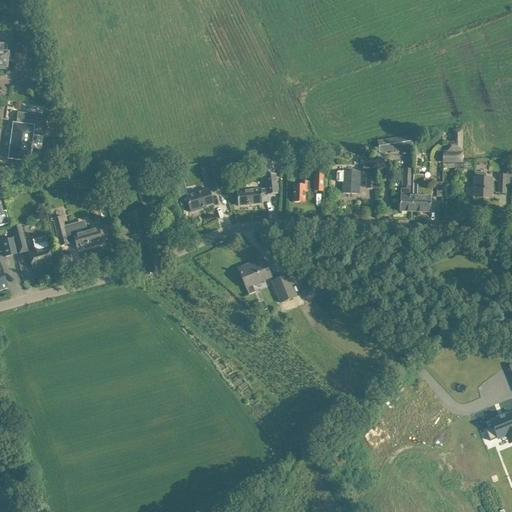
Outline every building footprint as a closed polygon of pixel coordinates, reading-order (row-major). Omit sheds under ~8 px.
[(0,69),(7,70),(8,58),(10,59),(11,54),(8,54),(9,53),(7,53),(8,44),(0,43),(0,69)] [(10,158),(28,160),(31,134),(43,136),(45,136),(46,135),(47,135),(48,133),(48,132),(48,130),(44,116),(18,112),(16,120),(18,120),(18,125),(14,125),(10,158)] [(462,152),(462,129),(452,129),(452,141),(446,141),(447,152),(462,152)] [(411,135),(377,140),(379,153),(413,148),(411,135)] [(222,175),(232,173),(229,161),(219,164),(222,175)] [(363,164),(363,172),(367,172),(367,184),(375,185),(376,165),(363,164)] [(212,193),(222,190),(216,168),(206,172),(212,193)] [(411,212),(413,182),(413,169),(403,169),(402,185),(406,186),(405,190),(402,190),(402,196),(400,196),(400,212),(411,212)] [(343,182),(342,194),(358,194),(359,172),(338,171),(337,172),(336,181),(338,182),(343,182)] [(511,172),(506,172),(506,175),(499,175),(498,193),(506,193),(506,186),(511,186),(511,183),(511,172)] [(474,178),(473,189),(467,189),(466,197),(491,198),(492,179),(484,178),(485,173),(475,173),(475,178),(474,178)] [(275,174),(265,175),(266,189),(267,194),(267,195),(277,194),(275,174)] [(323,175),(314,174),(314,183),(314,190),(314,191),(323,192),(323,175)] [(172,175),(171,175),(181,207),(188,205),(191,212),(201,209),(201,208),(214,204),(209,189),(186,196),(182,180),(174,182),(172,175)] [(293,185),(293,202),(305,203),(305,192),(308,192),(308,190),(314,190),(314,183),(308,182),(308,181),(300,181),(300,186),(293,185)] [(411,212),(430,213),(431,188),(422,188),(422,183),(413,182),(411,212)] [(261,189),(236,192),(238,206),(262,203),(261,194),(267,194),(266,189),(261,189)] [(0,226),(10,224),(6,211),(3,212),(1,202),(0,202),(0,226)] [(118,219),(123,233),(129,231),(130,236),(151,229),(150,224),(160,221),(158,214),(166,211),(163,204),(126,217),(118,219)] [(52,219),(50,220),(51,222),(53,222),(57,238),(67,236),(65,228),(62,216),(52,219)] [(67,236),(57,238),(60,247),(60,246),(69,243),(69,245),(69,244),(69,243),(75,242),(77,250),(102,243),(98,228),(85,231),(83,223),(65,228),(67,236)] [(28,251),(21,225),(12,228),(19,254),(28,251)] [(38,242),(51,239),(48,226),(35,230),(38,242)] [(13,237),(1,240),(4,256),(17,253),(13,237)] [(121,257),(133,254),(129,242),(126,243),(125,239),(116,242),(121,257)] [(35,251),(28,253),(32,268),(52,263),(47,242),(34,246),(35,251)] [(249,265),(238,269),(246,288),(249,295),(255,293),(252,285),(271,277),(264,261),(250,267),(249,265)] [(296,297),(287,275),(271,282),(280,304),(296,297)] [(264,302),(256,305),(259,313),(267,310),(264,302)] [(511,413),(490,422),(497,439),(505,435),(507,438),(511,435),(511,413)]
